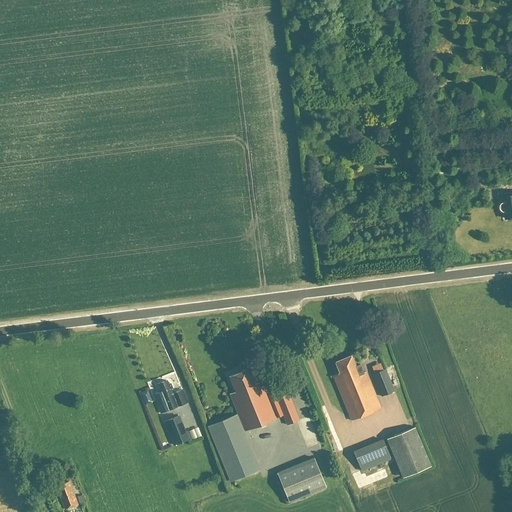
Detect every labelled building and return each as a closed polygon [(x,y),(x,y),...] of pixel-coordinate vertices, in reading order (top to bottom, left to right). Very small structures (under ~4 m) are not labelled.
[(485,173),(477,175),(479,185),(487,183),(485,173)] [(504,213),(505,213),(505,219),(511,218),(511,193),(502,195),(503,203),(502,203),(501,204),(500,205),(500,206),(499,207),(499,208),(500,209),(500,210),(501,211),(501,212),(502,212),(503,212),(504,213)] [(332,375),(351,421),(381,409),(368,377),(367,377),(365,373),(363,374),(359,364),(355,366),(351,356),(335,363),(339,373),(332,375)] [(235,392),(229,394),(244,431),(282,416),(286,426),(298,421),(284,385),(272,390),(276,398),(269,401),(263,386),(259,388),(257,383),(255,383),(249,368),(229,377),(235,392)] [(372,374),(381,397),(394,392),(385,369),(372,374)] [(153,395),(160,414),(187,403),(181,390),(174,393),(171,385),(168,385),(167,381),(158,384),(159,389),(157,389),(159,393),(153,395)] [(235,415),(208,426),(231,481),(244,476),(245,479),(259,473),(235,415)] [(178,416),(164,422),(173,445),(190,439),(187,432),(184,432),(178,416)] [(300,418),(305,445),(315,443),(310,416),(300,418)] [(414,428),(386,439),(403,478),(431,466),(414,428)] [(383,440),(353,452),(361,472),(391,459),(383,440)] [(314,459),(277,474),(288,502),(325,487),(314,459)] [(54,487),(58,497),(59,496),(64,510),(77,505),(69,482),(54,487)]
